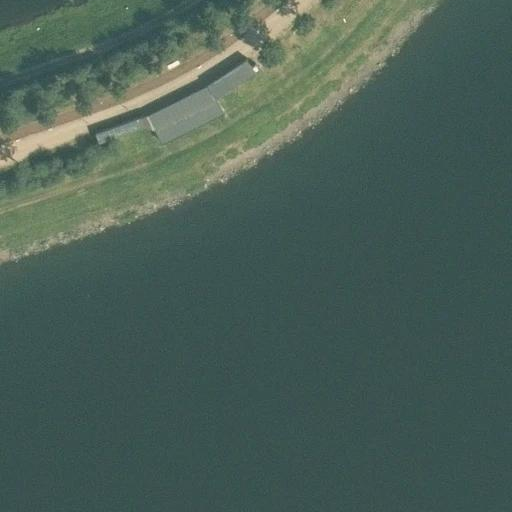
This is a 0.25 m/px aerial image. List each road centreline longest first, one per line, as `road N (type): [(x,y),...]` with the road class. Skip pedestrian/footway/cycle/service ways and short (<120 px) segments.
road 1 (track): [(295,0),(172,91),(0,152)]
road 2 (track): [(0,82),(128,40),(196,0)]
